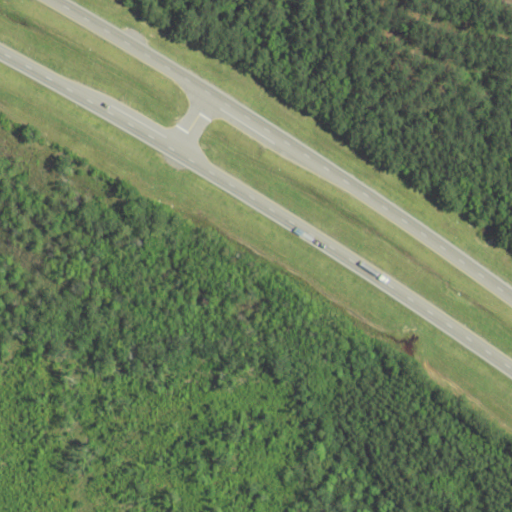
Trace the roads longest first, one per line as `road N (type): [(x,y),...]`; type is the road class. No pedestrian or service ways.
road 1 (trunk): [(0,54),(185,157),(511,374)]
road 2 (trunk): [(511,300),(46,0)]
